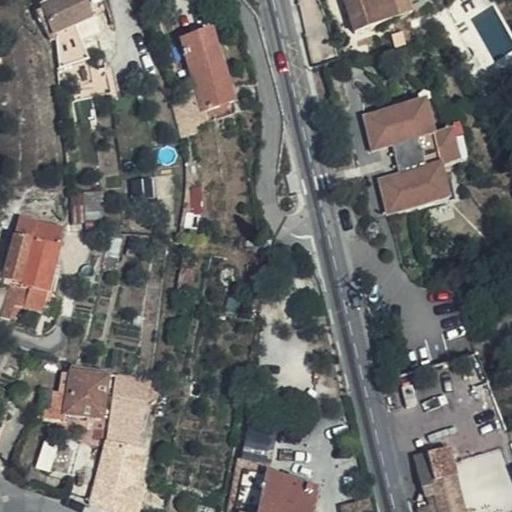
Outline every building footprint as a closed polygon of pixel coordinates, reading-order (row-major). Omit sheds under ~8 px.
[(45,0),(47,4),(44,5),(54,32),(88,19),(82,4),(87,1),(86,0),(45,0)] [(342,0),(353,33),(399,19),(393,1),(392,0),(342,0)] [(395,0),(393,1),(399,19),(410,15),(406,0),(395,0)] [(234,104),(224,67),(221,67),(211,32),(171,43),(193,116),(234,104)] [(363,118),(371,151),(391,148),(398,176),(378,181),(387,216),(448,201),(440,166),(459,162),(450,132),(431,137),(424,104),(363,118)] [(6,281),(13,283),(22,286),(39,224),(23,220),(6,281)] [(45,314),(66,232),(39,224),(22,286),(13,283),(8,304),(16,305),(45,314)] [(3,317),(8,319),(12,320),(16,305),(8,304),(3,317)] [(109,376),(76,368),(74,377),(107,383),(109,376)] [(71,397),(74,377),(66,376),(63,395),(71,397)] [(71,397),(67,417),(102,424),(108,383),(107,383),(74,377),(71,397)] [(511,381),(492,389),(505,424),(511,421),(511,381)] [(56,394),(51,421),(66,423),(67,417),(71,397),(63,395),(56,394)] [(126,408),(115,406),(106,446),(119,450),(126,420),(124,420),(126,408)] [(270,462),(277,432),(250,426),(244,456),(270,462)] [(99,480),(131,487),(138,454),(119,450),(106,446),(99,480)] [(433,483),(455,478),(457,475),(449,450),(427,455),(433,483)] [(435,507),(435,511),(463,511),(455,478),(433,483),(427,455),(414,459),(418,479),(421,479),(423,489),(429,487),(435,507)] [(314,511),(318,493),(270,478),(262,511),(314,511)] [(112,510),(114,511),(127,511),(134,488),(131,487),(99,480),(93,503),(112,510)] [(423,489),(427,508),(435,507),(429,487),(423,489)]
